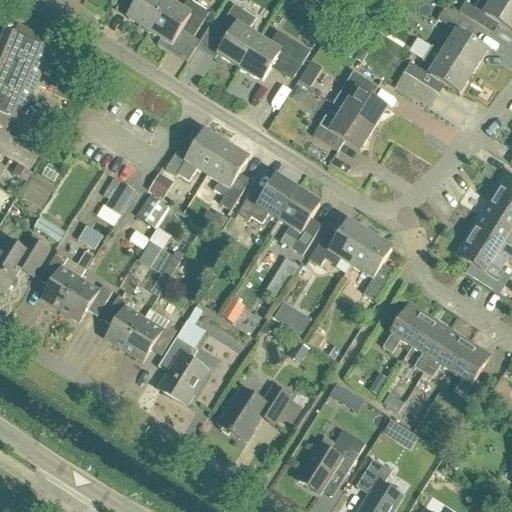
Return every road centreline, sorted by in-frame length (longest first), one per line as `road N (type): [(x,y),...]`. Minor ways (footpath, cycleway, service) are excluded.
road 1 (residential): [(405,217),(380,214),(29,0)]
road 2 (residential): [(288,511),(0,330)]
road 3 (residential): [(511,339),(419,280),(405,217)]
road 4 (residential): [(511,100),(405,217)]
